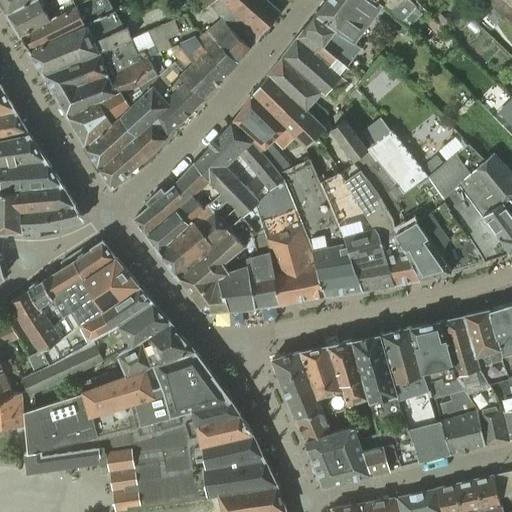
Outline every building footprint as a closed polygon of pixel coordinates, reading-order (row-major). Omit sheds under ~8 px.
[(2,0),(9,11),(21,33),(76,5),(86,0),(2,0)] [(86,0),(76,5),(21,33),(20,34),(29,49),(30,48),(115,13),(114,11),(113,11),(107,0),(86,0)] [(196,0),(203,9),(208,5),(210,7),(219,0),(215,0),(214,1),(213,0),(196,0)] [(261,35),(224,0),(219,0),(210,7),(221,18),(250,46),(251,47),(261,35)] [(266,0),(224,0),(261,35),(280,12),(266,0)] [(383,6),(376,0),(375,0),(327,0),(316,15),(305,28),(323,44),(347,65),(361,48),(355,43),(381,7),(383,6)] [(376,0),(383,6),(381,7),(407,30),(422,14),(414,7),(415,6),(408,0),(376,0)] [(478,23),(494,7),(486,0),(482,0),(468,14),(478,23)] [(511,0),(486,0),(494,7),(511,25),(511,0)] [(123,28),(115,13),(30,48),(45,74),(45,73),(131,38),(147,31),(162,25),(181,17),(176,4),(157,12),(158,14),(127,27),(123,28)] [(250,46),(221,18),(211,27),(238,61),(250,46)] [(162,25),(147,31),(156,50),(157,53),(160,52),(171,47),(162,25)] [(211,27),(197,39),(227,73),(229,71),(238,61),(211,27)] [(305,28),(305,29),(297,38),(315,53),(323,44),(305,28)] [(131,38),(45,73),(68,115),(155,71),(147,54),(156,50),(147,31),(131,38)] [(227,73),(197,39),(195,36),(178,43),(190,57),(193,61),(215,86),(226,74),(227,73)] [(315,53),(297,38),(283,56),(323,91),(333,100),(348,82),(354,87),(360,79),(347,65),(323,44),(315,53)] [(157,53),(156,50),(147,54),(155,71),(158,75),(148,84),(151,86),(168,104),(155,116),(171,137),(176,132),(173,129),(203,99),(180,74),(182,71),(174,62),(164,70),(159,62),(163,60),(160,52),(157,53)] [(323,91),(283,56),(282,55),(266,74),(267,75),(320,125),(323,122),(308,108),(323,91)] [(203,99),(215,86),(193,61),(182,71),(180,74),(203,99)] [(158,75),(155,71),(68,115),(80,135),(113,109),(118,117),(130,106),(151,86),(148,84),(158,75)] [(267,75),(253,94),(303,144),(320,125),(267,75)] [(130,106),(118,117),(86,147),(99,167),(100,167),(152,122),(167,141),(171,137),(155,116),(168,104),(151,86),(130,106)] [(0,115),(14,112),(0,87),(0,115)] [(303,144),(253,94),(234,119),(232,122),(283,178),(292,166),(270,142),(273,139),(282,149),(294,137),(303,144)] [(511,97),(496,112),(510,126),(511,124),(511,97)] [(113,109),(80,135),(86,147),(118,117),(113,109)] [(0,115),(0,139),(27,134),(26,133),(27,133),(14,112),(0,115)] [(425,168),(423,165),(394,129),(370,151),(369,148),(346,117),(330,129),(355,161),(359,168),(392,215),(394,231),(420,276),(452,268),(484,258),(440,192),(442,190),(425,168)] [(152,122),(100,167),(112,184),(127,171),(131,176),(167,141),(152,122)] [(205,206),(160,248),(160,249),(179,274),(229,227),(254,204),(257,202),(283,178),(232,122),(203,154),(238,187),(213,214),(205,206)] [(0,166),(44,160),(42,157),(27,134),(0,139),(0,166)] [(511,212),(502,202),(477,164),(461,149),(443,163),(436,154),(423,165),(425,168),(442,190),(454,181),(509,250),(511,248),(511,212)] [(511,171),(494,151),(484,159),(477,164),(502,202),(511,212),(511,171)] [(238,187),(203,154),(193,164),(220,192),(205,206),(213,214),(238,187)] [(316,155),(292,166),(283,178),(325,291),(363,287),(320,181),(316,173),(322,170),(316,155)] [(44,160),(0,166),(0,184),(1,189),(14,187),(59,183),(44,160)] [(340,171),(338,172),(377,231),(380,230),(394,281),(420,276),(394,231),(392,215),(359,168),(355,161),(340,171)] [(188,199),(157,225),(147,233),(160,248),(205,206),(220,192),(193,164),(175,184),(188,199)] [(338,172),(320,181),(363,287),(394,281),(380,230),(377,231),(338,172)] [(283,178),(257,202),(254,204),(259,219),(263,232),(267,250),(279,302),(325,291),(283,178)] [(442,190),(440,192),(484,258),(484,259),(510,251),(509,250),(454,181),(442,190)] [(0,188),(0,229),(1,229),(22,229),(22,210),(73,204),(59,183),(14,187),(1,189),(0,188)] [(188,199),(175,184),(164,192),(161,188),(147,201),(151,205),(136,218),(146,231),(147,233),(157,225),(188,199)] [(75,204),(73,204),(22,210),(22,229),(39,228),(41,235),(59,231),(58,225),(84,219),(75,204)] [(229,227),(179,274),(204,308),(206,309),(229,307),(226,274),(233,272),(230,257),(236,254),(246,246),(229,227)] [(55,298),(115,257),(102,241),(93,248),(90,243),(61,262),(65,267),(44,281),(55,298)] [(230,257),(233,272),(226,274),(229,307),(256,305),(248,254),(246,246),(236,254),(230,257)] [(279,302),(267,250),(248,254),(256,305),(279,302)] [(83,323),(139,285),(115,257),(55,298),(56,298),(65,313),(74,306),(83,323)] [(56,298),(55,298),(44,281),(29,289),(43,312),(50,308),(47,303),(56,298)] [(98,337),(152,301),(139,285),(83,323),(75,329),(58,337),(37,347),(40,350),(29,356),(34,372),(92,341),(98,337)] [(43,312),(29,289),(10,301),(22,325),(31,337),(37,347),(58,337),(75,329),(65,313),(56,298),(47,303),(50,308),(43,312)] [(92,341),(34,372),(22,378),(29,394),(38,390),(96,363),(98,365),(102,363),(101,361),(116,354),(117,355),(169,321),(152,301),(98,337),(92,341)] [(511,302),(490,310),(498,337),(504,353),(506,362),(508,368),(511,366),(511,375),(511,376),(511,378),(511,379),(511,302)] [(490,310),(464,315),(471,337),(480,367),(489,382),(511,376),(508,368),(506,362),(504,353),(498,337),(490,310)] [(471,337),(464,315),(442,320),(453,363),(456,374),(465,389),(478,408),(478,409),(498,404),(496,396),(490,384),(489,382),(480,367),(471,337)] [(170,320),(169,321),(117,355),(124,371),(119,374),(117,369),(77,384),(80,391),(198,353),(195,348),(170,320)] [(442,320),(410,327),(423,371),(453,363),(442,320)] [(0,364),(0,345),(18,337),(10,321),(0,325),(0,364)] [(382,333),(381,333),(409,427),(441,419),(434,397),(431,385),(427,385),(424,373),(423,371),(410,327),(382,333)] [(365,337),(352,340),(370,399),(381,436),(393,432),(408,427),(409,427),(381,333),(365,337)] [(352,340),(327,345),(347,406),(367,398),(382,441),(383,440),(381,436),(370,399),(352,340)] [(347,406),(327,345),(300,351),(311,384),(319,410),(321,414),(347,406)] [(311,384),(300,351),(272,359),(286,392),(311,384)] [(34,407),(34,405),(24,409),(25,422),(30,470),(120,456),(128,509),(208,497),(212,496),(211,492),(276,484),(276,483),(251,432),(240,414),(229,399),(231,398),(198,353),(80,391),(80,392),(34,407)] [(456,374),(453,363),(423,371),(424,373),(427,385),(431,385),(434,397),(449,393),(465,389),(456,374)] [(0,364),(0,400),(22,391),(13,393),(0,364)] [(511,376),(489,382),(490,384),(496,396),(498,404),(508,438),(509,438),(509,439),(511,438),(511,379),(511,378),(511,376)] [(311,384),(286,392),(296,417),(319,410),(311,384)] [(449,393),(451,399),(440,402),(445,417),(441,419),(451,452),(485,444),(478,409),(478,408),(465,389),(449,393)] [(22,391),(0,400),(0,423),(10,423),(25,422),(24,409),(34,405),(33,392),(38,390),(29,394),(22,396),(22,391)] [(498,404),(478,409),(485,444),(508,438),(498,404)] [(321,414),(319,410),(296,417),(305,439),(353,425),(353,424),(330,431),(325,416),(348,408),(347,406),(321,414)] [(451,453),(451,452),(441,419),(409,427),(419,460),(451,453)] [(357,435),(353,425),(305,439),(310,450),(324,484),(371,473),(371,472),(364,451),(364,449),(363,449),(357,435)] [(408,427),(393,432),(381,436),(383,440),(391,468),(419,460),(409,427),(408,427)] [(383,443),(364,449),(364,451),(371,472),(391,468),(383,440),(382,441),(383,443)] [(511,511),(511,469),(493,474),(494,475),(499,496),(511,493),(511,511)] [(494,475),(477,479),(484,511),(502,511),(502,506),(500,506),(498,496),(499,496),(494,475)] [(484,511),(477,479),(453,484),(459,511),(484,511)] [(211,492),(212,496),(208,497),(210,511),(280,511),(285,511),(276,484),(211,492)] [(459,511),(453,484),(436,488),(441,511),(459,511)] [(397,497),(399,511),(441,511),(436,488),(397,497)] [(399,511),(397,497),(361,503),(360,502),(333,508),(333,511),(399,511)]
